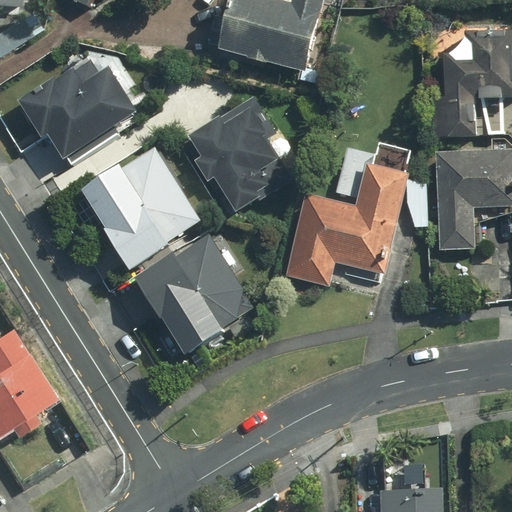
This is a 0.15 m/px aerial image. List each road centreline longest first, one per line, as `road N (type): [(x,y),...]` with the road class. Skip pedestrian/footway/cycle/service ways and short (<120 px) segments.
road 1 (residential): [(511,365),(454,369),(328,406),(173,490)]
road 2 (residential): [(173,490),(0,209)]
